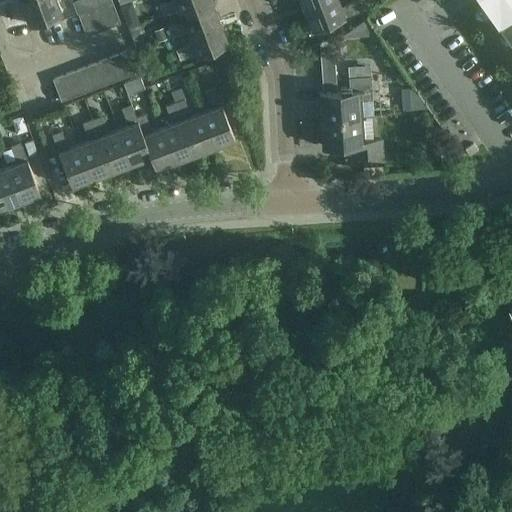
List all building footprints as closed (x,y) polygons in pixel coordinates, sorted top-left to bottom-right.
[(21,0),(19,1),(27,24),(60,12),(55,0),(21,0)] [(72,0),(77,13),(89,8),(100,4),(111,0),(72,0)] [(112,0),(111,0),(100,4),(108,26),(120,21),(112,0)] [(131,0),(119,5),(122,11),(134,7),(131,0)] [(201,0),(168,0),(158,4),(162,14),(176,9),(176,10),(201,0)] [(218,20),(210,0),(201,0),(176,10),(181,22),(167,27),(170,36),(184,31),(185,32),(218,20)] [(298,0),(310,29),(360,10),(356,0),(338,7),(335,0),(298,0)] [(511,0),(481,0),(490,12),(495,21),(497,19),(511,40),(511,0)] [(100,4),(89,8),(97,30),(108,26),(100,4)] [(89,8),(77,13),(85,34),(97,30),(89,8)] [(365,17),(343,32),(375,32),(365,17)] [(226,43),(218,20),(185,32),(189,44),(175,49),(179,59),(193,54),(193,55),(226,43)] [(156,41),(166,37),(162,28),(153,31),(156,41)] [(135,73),(126,50),(115,54),(124,77),(135,73)] [(321,93),(318,93),(319,119),(357,117),(356,92),(370,91),(369,77),(348,78),(349,91),(334,92),(332,50),(319,51),(321,93)] [(124,77),(115,54),(105,58),(113,81),(124,77)] [(113,81),(105,58),(94,62),(103,84),(113,81)] [(103,84),(94,62),(84,66),(92,88),(103,84)] [(92,88),(84,66),(73,70),(82,92),(92,88)] [(82,92),(73,70),(63,74),(71,96),(82,92)] [(35,74),(41,92),(51,89),(46,71),(35,74)] [(71,96),(63,74),(52,78),(60,100),(71,96)] [(125,82),(123,82),(127,93),(133,91),(135,90),(131,79),(129,80),(125,82)] [(411,85),(408,85),(410,107),(426,106),(411,85)] [(210,108),(199,113),(212,146),(232,138),(212,87),(203,90),(210,108)] [(212,146),(199,113),(189,116),(182,98),(173,102),(192,153),(212,146)] [(192,153),(173,102),(164,106),(171,123),(160,127),(173,161),(192,153)] [(148,156),(129,104),(119,108),(126,125),(116,129),(129,163),(148,156)] [(173,161),(160,127),(150,131),(143,113),(134,117),(129,104),(148,156),(153,168),(173,161)] [(129,163),(116,129),(105,133),(99,116),(90,119),(109,170),(129,163)] [(359,142),(357,117),(319,119),(320,146),(353,144),(354,156),(380,155),(380,141),(359,142)] [(109,170),(90,119),(80,123),(87,140),(77,144),(90,178),(109,170)] [(90,178),(77,144),(66,148),(60,130),(50,134),(57,153),(63,168),(69,186),(90,178)] [(16,162),(6,166),(20,200),(40,192),(20,141),(10,145),(16,162)] [(468,145),(462,149),(467,156),(473,152),(468,145)] [(455,159),(454,147),(442,147),(442,159),(455,159)] [(57,153),(48,157),(53,171),(63,168),(57,153)] [(382,163),(363,164),(364,171),(382,170),(382,163)] [(20,200),(6,166),(0,168),(0,207),(0,208),(20,200)]
